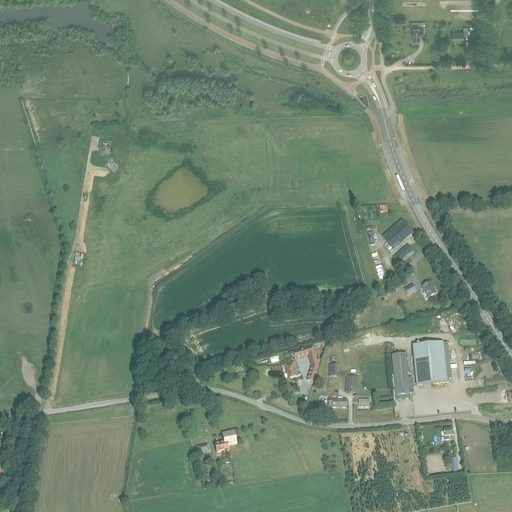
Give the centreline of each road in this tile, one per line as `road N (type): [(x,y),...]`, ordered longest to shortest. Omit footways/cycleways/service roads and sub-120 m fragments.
road 1 (unclassified): [(33,415),(189,389),(327,426),(462,417),(511,425)]
road 2 (primary): [(511,356),(436,243),(379,101)]
road 3 (track): [(196,390),(207,366),(322,338),(395,277)]
road 4 (primary): [(189,0),(236,27),(334,63)]
road 5 (primary): [(337,50),(211,0)]
